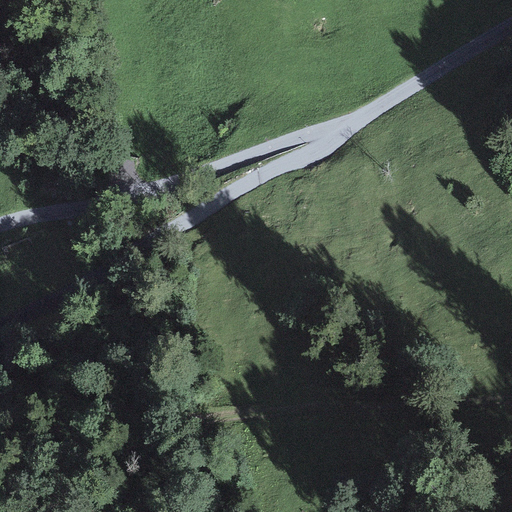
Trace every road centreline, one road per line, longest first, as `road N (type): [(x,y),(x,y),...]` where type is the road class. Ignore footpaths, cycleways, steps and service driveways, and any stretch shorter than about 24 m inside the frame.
road 1 (track): [(511,397),(376,411),(327,405),(221,414),(0,403)]
road 2 (track): [(0,323),(376,108)]
road 3 (track): [(376,108),(115,202),(0,223)]
road 4 (track): [(376,108),(511,25)]
